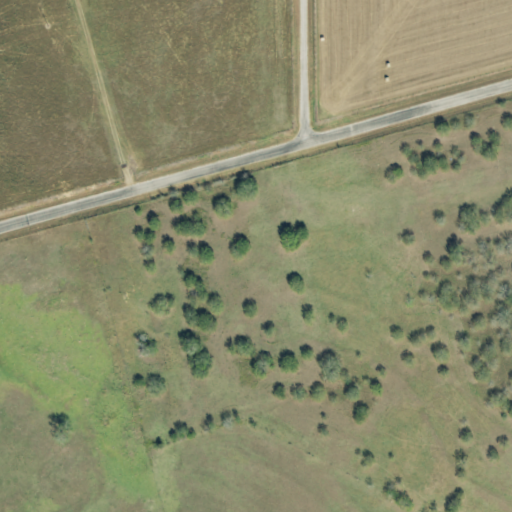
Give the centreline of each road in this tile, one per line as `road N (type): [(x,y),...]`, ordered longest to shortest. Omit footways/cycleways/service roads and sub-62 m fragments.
road 1 (residential): [(0,227),(511,83)]
road 2 (residential): [(311,141),(308,0)]
